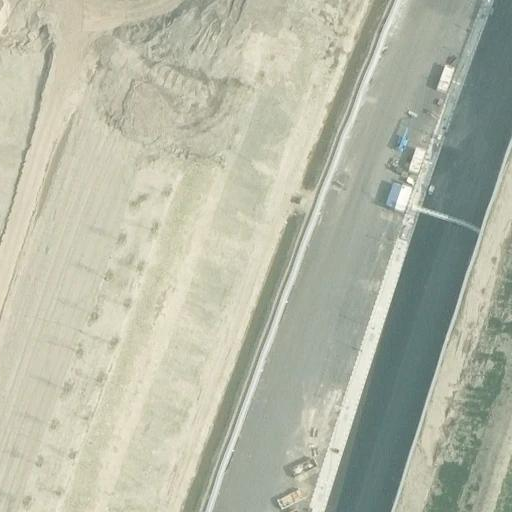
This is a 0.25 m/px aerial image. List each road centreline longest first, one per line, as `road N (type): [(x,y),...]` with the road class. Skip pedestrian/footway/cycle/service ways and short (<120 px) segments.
road 1 (motorway): [(450,0),(277,511)]
road 2 (motorway): [(358,511),(511,39)]
